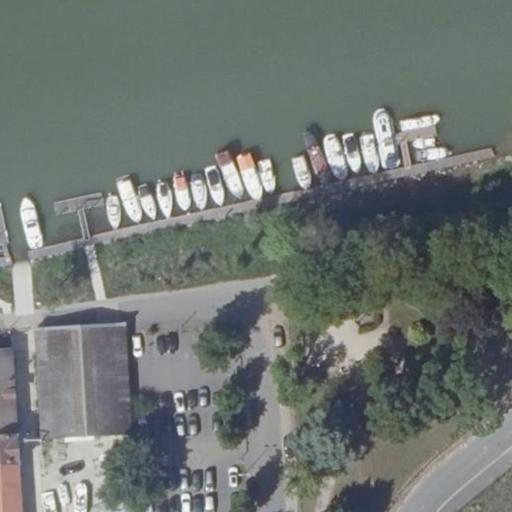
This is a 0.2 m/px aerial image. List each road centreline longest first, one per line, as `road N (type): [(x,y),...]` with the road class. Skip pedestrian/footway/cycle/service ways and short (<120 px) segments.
road 1 (track): [(241,307),(473,226),(511,220)]
road 2 (residential): [(0,322),(173,301),(241,307)]
road 3 (residential): [(241,307),(256,334),(277,511)]
road 4 (unclassified): [(511,428),(417,511)]
